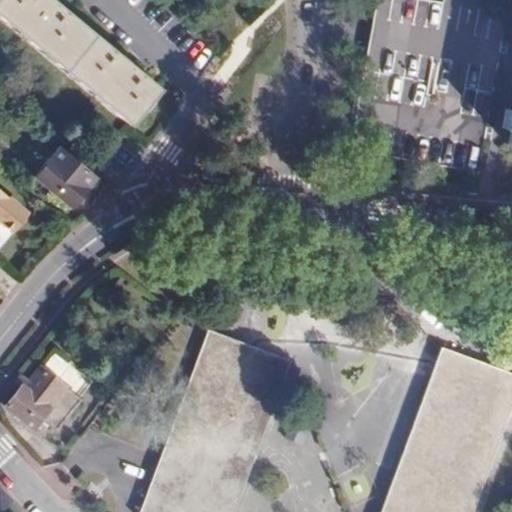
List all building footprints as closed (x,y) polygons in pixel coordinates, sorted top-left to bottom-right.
[(0,0),(0,19),(128,126),(157,92),(46,0),(0,0)] [(65,205),(90,176),(57,148),(33,178),(65,205)] [(0,225),(9,233),(25,215),(0,193),(0,225)] [(227,511),(283,354),(200,325),(134,511),(227,511)] [(468,511),(511,396),(511,369),(441,342),(375,511),(468,511)] [(36,367),(29,375),(19,387),(18,386),(14,390),(2,406),(29,428),(40,416),(54,427),(77,400),(61,386),(74,370),(51,352),(38,368),(36,367)] [(19,387),(29,375),(25,372),(22,376),(19,374),(9,386),(14,390),(18,386),(19,387)] [(0,511),(8,505),(0,495),(0,511)]
